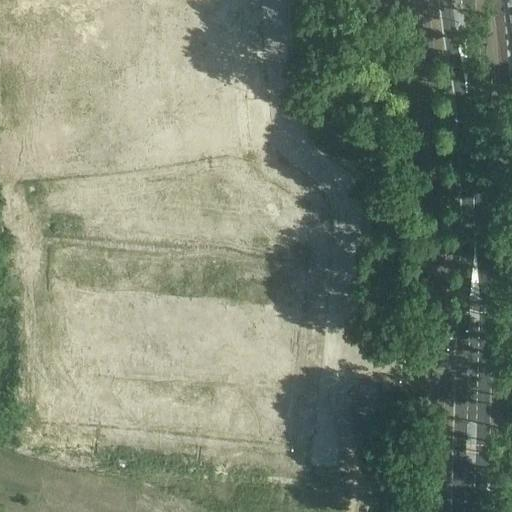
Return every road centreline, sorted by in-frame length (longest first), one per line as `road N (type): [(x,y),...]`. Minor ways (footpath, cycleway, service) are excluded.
road 1 (residential): [(335,355),(349,196),(288,135),(275,0)]
road 2 (tertiary): [(472,265),(461,70)]
road 3 (residential): [(315,511),(335,355)]
road 4 (residential): [(335,355),(464,361)]
